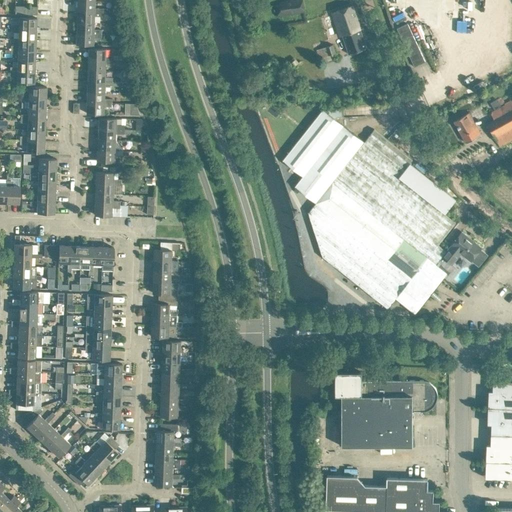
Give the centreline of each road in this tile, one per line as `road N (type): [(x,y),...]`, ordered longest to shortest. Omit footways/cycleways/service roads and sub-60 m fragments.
road 1 (secondary): [(266,334),(260,259),(194,71),(178,0)]
road 2 (secondary): [(148,0),(167,91),(216,220),(231,333)]
road 3 (unclassified): [(511,227),(457,179),(416,128),(368,0)]
road 4 (residential): [(131,229),(137,498)]
road 5 (residential): [(76,228),(78,172),(53,43),(54,0)]
road 6 (unclassified): [(461,345),(424,333),(266,334)]
road 7 (secondary): [(231,333),(230,511)]
road 8 (secondary): [(275,511),(266,334)]
road 9 (unclassified): [(467,511),(461,345)]
